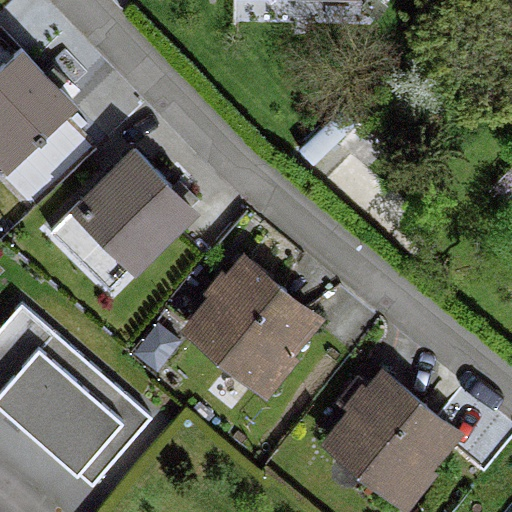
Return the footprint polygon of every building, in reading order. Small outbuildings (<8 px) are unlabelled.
[(41,134),(38,131),(68,102),(16,48),(0,62),(0,147),(10,158),(33,136),(35,139),(41,134)] [(99,233),(129,263),(185,205),(130,150),(75,205),(74,204),(48,230),(75,258),(99,233)] [(307,320),(310,315),(242,259),(187,328),(247,376),(271,345),(280,353),(307,320)] [(0,406),(88,482),(148,412),(17,301),(0,320),(0,406)] [(442,423),(381,373),(326,441),(386,489),(410,459),(419,467),(450,429),(442,423)]
